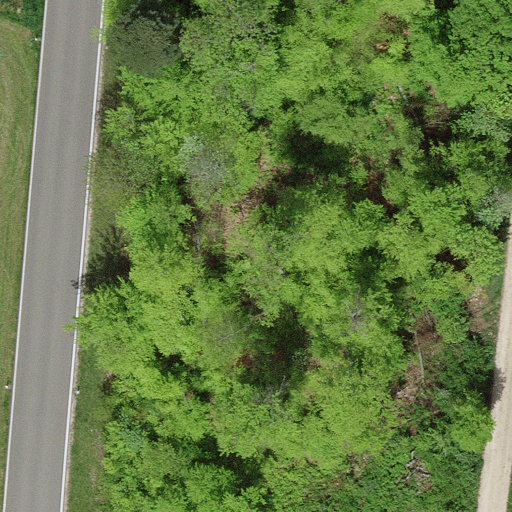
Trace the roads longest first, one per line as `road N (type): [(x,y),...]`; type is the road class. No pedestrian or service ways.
road 1 (tertiary): [(32,511),(74,0)]
road 2 (track): [(511,297),(489,511)]
